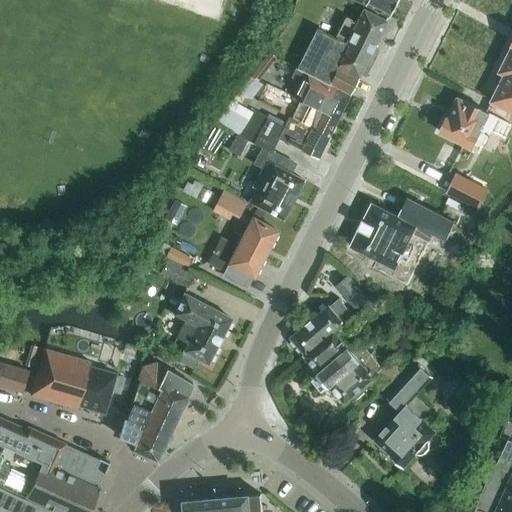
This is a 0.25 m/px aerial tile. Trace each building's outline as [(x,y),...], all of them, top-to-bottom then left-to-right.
[(396,0),(356,0),(388,16),(396,0)] [(317,28),(297,67),(349,95),(360,72),(363,74),(376,47),(373,45),(386,20),(363,9),(357,22),(345,17),(335,37),(317,28)] [(505,74),(492,100),(511,110),(511,41),(511,44),(511,45),(511,46),(500,71),(505,74)] [(300,80),(292,95),(301,99),(300,100),(301,100),(338,117),(348,96),(295,69),(291,76),(300,80)] [(505,120),(458,97),(440,132),(472,148),(485,123),(500,130),(505,120)] [(263,148),(271,152),(278,138),(318,157),(338,117),(301,100),(292,118),(289,116),(284,126),(254,111),(240,137),(249,141),(263,148)] [(240,157),(248,142),(249,141),(240,137),(237,135),(228,151),(240,157)] [(200,157),(201,168),(213,167),(211,156),(200,157)] [(256,188),(249,201),(283,219),(304,180),(266,160),(262,168),(253,186),(256,188)] [(455,172),(446,190),(475,205),(485,187),(455,172)] [(247,203),(224,190),(212,212),(229,220),(232,215),(239,219),(247,203)] [(455,221),(408,198),(399,216),(373,203),(365,219),(364,219),(359,228),(360,228),(351,245),(396,268),(408,243),(408,242),(412,233),(429,241),(433,233),(447,239),(455,221)] [(187,206),(176,200),(166,219),(178,225),(187,206)] [(253,276),(277,230),(252,217),(237,246),(220,237),(207,262),(225,271),(229,263),(253,276)] [(194,266),(197,256),(174,249),(171,258),(194,266)] [(160,272),(188,287),(194,275),(181,268),(182,265),(168,257),(160,272)] [(350,278),(337,288),(358,312),(371,302),(350,278)] [(207,362),(231,318),(184,293),(173,313),(185,319),(176,337),(187,343),(184,350),(207,362)] [(325,337),(334,329),(353,313),(340,298),(331,306),(329,304),(292,336),(306,353),(307,354),(325,338),(325,337)] [(350,348),(334,329),(325,337),(325,338),(307,354),(306,353),(305,354),(319,371),(318,372),(329,386),(331,385),(345,402),(354,394),(357,398),(364,392),(360,389),(374,377),(383,388),(402,371),(393,360),(383,368),(359,339),(350,348)] [(47,350),(33,396),(80,410),(81,406),(106,414),(113,393),(121,395),(125,379),(117,377),(118,375),(92,367),(93,363),(47,350)] [(0,362),(0,385),(2,386),(8,365),(0,362)] [(433,377),(419,364),(393,391),(393,392),(389,397),(402,409),(375,439),(390,453),(389,454),(404,467),(417,452),(418,453),(424,453),(430,447),(429,441),(428,440),(436,431),(422,419),(430,409),(415,396),(433,377)] [(19,368),(8,365),(2,386),(12,389),(19,368)] [(123,440),(140,446),(137,453),(160,463),(196,387),(160,365),(146,369),(123,440)] [(29,371),(19,368),(12,389),(23,392),(29,371)] [(0,417),(0,486),(3,488),(56,511),(89,511),(100,488),(98,487),(110,462),(99,457),(98,459),(65,444),(65,443),(30,428),(29,430),(0,417)] [(511,473),(511,476),(495,511),(511,511),(511,440),(508,439),(496,466),(511,473)] [(55,511),(0,487),(0,509),(6,511),(5,511),(55,511)] [(262,511),(261,494),(185,500),(186,511),(262,511)]
